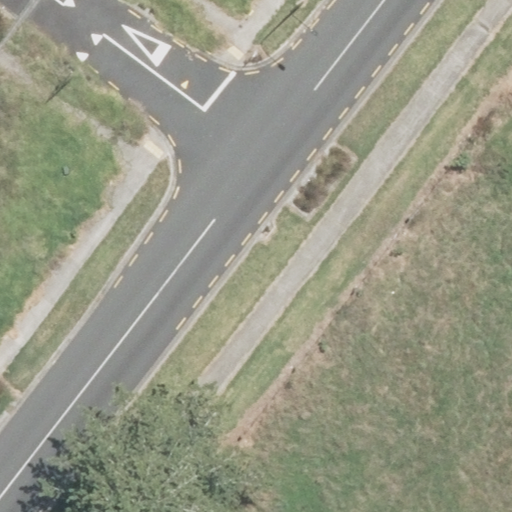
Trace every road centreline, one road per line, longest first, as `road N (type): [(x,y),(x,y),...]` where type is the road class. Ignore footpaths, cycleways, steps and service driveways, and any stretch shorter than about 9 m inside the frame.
road 1 (residential): [(12,511),(287,154)]
road 2 (residential): [(287,154),(78,0)]
road 3 (residential): [(287,154),(402,0)]
